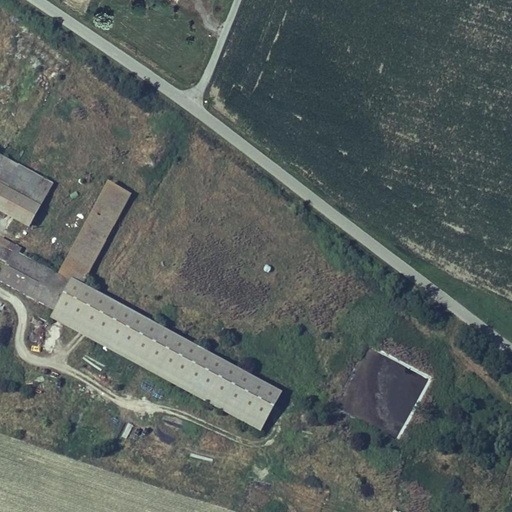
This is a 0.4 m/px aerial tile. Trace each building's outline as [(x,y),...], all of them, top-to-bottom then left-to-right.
[(5,60),(0,74),(0,104),(6,107),(22,66),(5,60)] [(0,159),(0,216),(16,225),(41,183),(0,159)] [(115,196),(93,184),(46,273),(60,280),(68,285),(70,282),(115,196)] [(0,244),(0,286),(42,309),(56,281),(3,253),(6,248),(0,244)] [(272,390),(70,282),(68,285),(60,280),(40,316),(251,431),(272,390)]
